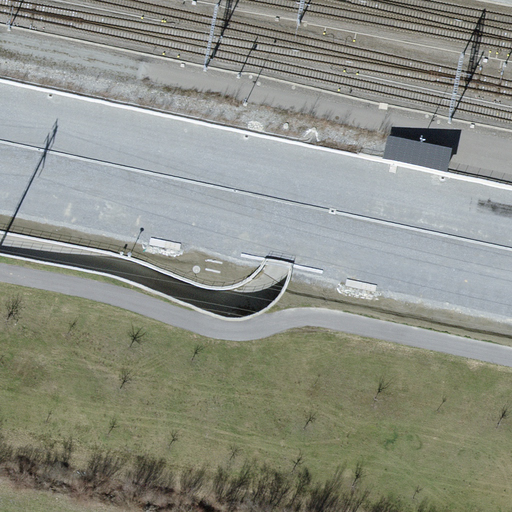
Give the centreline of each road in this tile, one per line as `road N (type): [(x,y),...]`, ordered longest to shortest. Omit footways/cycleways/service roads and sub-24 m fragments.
road 1 (unclassified): [(0,269),(121,292),(240,331),(310,313),(511,352)]
road 2 (motorway): [(0,176),(511,284)]
road 3 (motorway): [(511,224),(0,116)]
